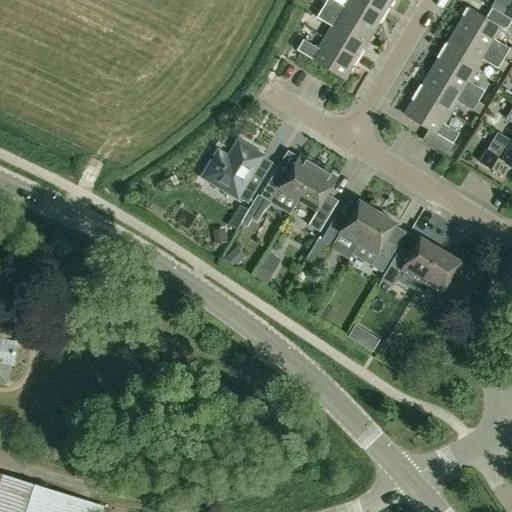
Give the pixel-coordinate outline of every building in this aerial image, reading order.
[(384,15),(358,0),(347,0),(344,6),(333,0),(326,0),(322,8),(371,36),(384,15)] [(358,0),(384,15),(392,0),(358,0)] [(331,27),(325,38),(359,58),(371,36),(322,8),(316,18),(331,27)] [(468,8),(456,29),(505,57),(510,48),(495,40),(502,28),(507,31),(511,23),(511,20),(492,9),(486,19),(468,8)] [(504,59),(505,57),(456,29),(455,30),(443,51),(477,71),(484,60),(498,69),(504,59)] [(359,58),(325,38),(318,50),(303,41),(297,51),(346,80),(359,58)] [(443,51),(430,72),(479,101),(485,90),(471,82),(477,71),(443,51)] [(509,64),(503,61),(498,69),(504,72),(505,70),(509,64)] [(479,101),(430,72),(418,93),(452,113),(458,102),(473,111),(479,101)] [(445,124),(452,113),(418,93),(405,115),(454,144),(460,133),(445,124)] [(511,141),(498,133),(490,146),(480,162),(504,176),(510,166),(511,167),(511,141)] [(270,169),(262,164),(266,158),(239,142),(231,156),(220,150),(214,160),(204,178),(238,198),(239,197),(250,203),(255,193),(270,169)] [(276,172),(261,196),(273,202),(281,189),(299,200),(318,167),(300,156),(290,171),(286,178),(276,172)] [(318,167),(299,200),(317,211),(309,225),(321,232),(335,208),(339,201),(328,194),(338,179),(318,167)] [(331,248),(349,259),(353,254),(359,244),(378,212),(360,201),(346,223),(336,217),(322,241),(332,247),(331,248)] [(237,230),(247,213),(241,209),(230,226),(237,230)] [(397,224),(378,212),(359,244),(378,256),(372,266),(382,272),(394,252),(384,246),(397,224)] [(224,228),(212,229),(215,244),(226,242),(224,228)] [(402,271),(421,282),(441,250),(421,237),(410,255),(399,248),(380,280),(392,288),(402,271)] [(235,249),(225,258),(234,266),(243,257),(235,249)] [(441,250),(421,282),(443,295),(462,262),(441,250)] [(335,274),(335,259),(323,258),(322,273),(335,274)] [(272,273),(260,265),(253,278),(265,285),(272,273)] [(446,312),(456,318),(472,292),(462,286),(446,312)] [(320,316),(331,323),(338,311),(327,305),(320,316)] [(0,382),(8,384),(19,322),(0,318),(0,382)] [(347,335),(359,343),(367,331),(354,324),(347,335)] [(0,473),(0,511),(102,511),(104,506),(0,473)]
